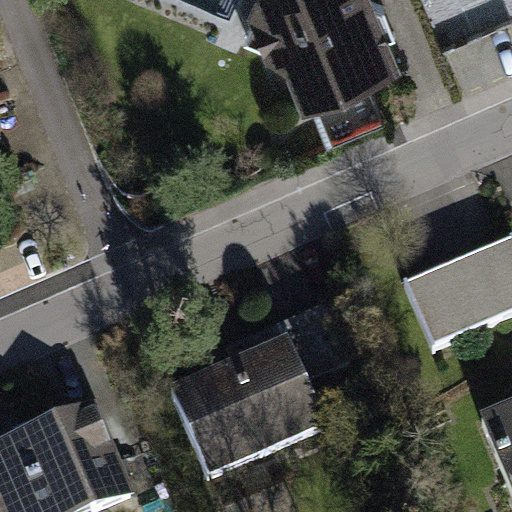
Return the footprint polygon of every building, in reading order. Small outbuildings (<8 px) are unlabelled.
[(374,0),(268,0),(252,36),(292,57),(312,108),(402,69),(374,0)] [(511,255),(414,297),(439,356),(511,325),(511,255)] [(293,351),(177,401),(217,495),(333,446),(310,393),(357,373),(331,313),(285,332),(293,351)] [(100,415),(0,454),(0,505),(2,511),(84,511),(92,509),(93,511),(123,511),(137,506),(100,415)] [(511,417),(490,427),(511,479),(511,417)] [(300,511),(292,491),(241,511),(300,511)]
